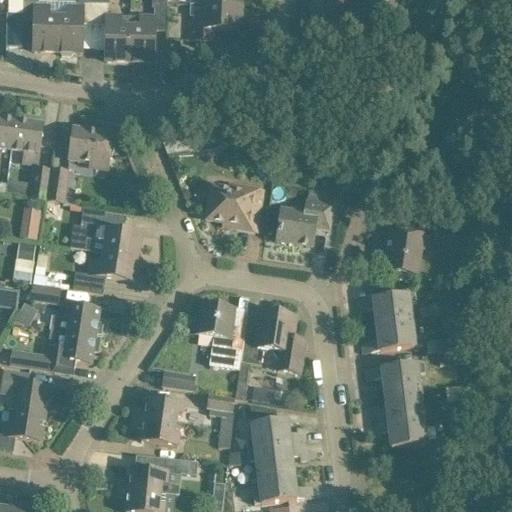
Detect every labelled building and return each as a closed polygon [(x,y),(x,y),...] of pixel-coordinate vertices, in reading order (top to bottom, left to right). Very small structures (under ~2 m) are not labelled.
[(95,6),(95,0),(80,0),(80,5),(59,4),(58,55),(60,55),(61,59),(71,59),(73,55),(81,56),(82,26),(95,26),(95,6)] [(152,0),(153,10),(167,11),(167,0),(152,0)] [(367,0),(369,10),(360,11),(362,29),(355,30),(356,40),(372,38),(370,23),(407,19),(405,5),(408,4),(410,2),(409,0),(367,0)] [(39,4),(39,5),(39,9),(35,9),(34,54),(58,55),(59,4),(39,4)] [(324,13),(322,6),(316,4),(310,8),(311,15),(318,18),(324,13)] [(207,7),(190,7),(189,43),(212,44),(212,32),(240,32),(241,8),(207,7)] [(22,50),(23,17),(7,16),(6,50),(22,50)] [(130,23),(130,19),(107,18),(107,27),(106,51),(106,64),(129,65),(130,23)] [(153,65),(154,19),(141,18),(141,19),(130,19),(129,65),(153,65)] [(345,29),(316,32),(318,48),(346,45),(345,29)] [(177,55),(178,43),(166,43),(166,54),(177,55)] [(0,150),(12,153),(17,123),(0,120),(0,150)] [(37,168),(40,147),(43,127),(17,123),(12,153),(25,155),(24,166),(37,168)] [(107,175),(108,168),(113,137),(73,131),(68,163),(89,166),(88,172),(107,175)] [(194,140),(186,142),(188,154),(196,152),(196,155),(203,153),(201,139),(194,140)] [(33,187),(31,202),(47,204),(52,175),(35,172),(33,187)] [(52,175),(47,204),(64,206),(64,207),(71,209),(79,210),(80,205),(65,202),(68,175),(53,173),(53,175),(52,175)] [(263,193),(229,188),(229,192),(211,189),(206,223),(223,226),(223,229),(257,234),(263,193)] [(329,232),(333,208),(307,205),(305,216),(281,213),(276,244),(312,250),(315,230),(329,232)] [(71,209),(70,213),(83,215),(81,229),(77,252),(105,256),(138,261),(141,238),(123,235),(125,217),(113,215),(93,212),(84,211),(79,210),(71,209)] [(23,226),(21,241),(38,243),(40,228),(23,226)] [(469,253),(472,238),(467,237),(468,235),(437,229),(433,247),(464,254),(464,251),(469,253)] [(428,255),(431,240),(389,233),(386,257),(389,258),(387,274),(417,278),(421,254),(428,255)] [(245,259),(260,258),(260,235),(244,236),(245,259)] [(75,275),(73,294),(83,295),(103,298),(105,280),(134,285),(138,261),(105,256),(104,266),(92,264),(90,277),(75,275)] [(31,287),(34,265),(17,262),(13,285),(31,287)] [(57,308),(60,292),(33,288),(31,304),(57,308)] [(0,310),(15,313),(18,293),(0,289),(0,310)] [(459,308),(461,295),(428,290),(427,303),(459,308)] [(414,340),(410,308),(416,307),(415,297),(357,303),(358,314),(374,312),(378,344),(362,346),(363,357),(421,350),(420,339),(414,340)] [(24,306),(16,321),(29,328),(38,313),(24,306)] [(52,319),(50,333),(95,340),(96,336),(101,337),(103,323),(98,323),(100,312),(62,306),(60,320),(52,319)] [(197,321),(194,337),(214,340),(223,342),(219,371),(239,374),(240,365),(244,341),(230,339),(234,311),(203,306),(200,321),(197,321)] [(244,341),(240,365),(250,367),(257,368),(261,368),(264,352),(274,353),(274,357),(277,361),(278,362),(276,373),(277,373),(300,377),(305,344),(293,342),(296,321),(261,315),(256,343),(244,341)] [(95,340),(50,333),(48,347),(56,349),(54,362),(91,367),(93,354),(98,355),(100,342),(95,341),(95,340)] [(463,353),(461,341),(438,343),(439,356),(463,353)] [(44,374),(47,358),(12,353),(10,369),(44,374)] [(439,356),(441,369),(464,366),(463,353),(439,356)] [(239,374),(235,396),(252,399),(254,391),(257,368),(250,367),(240,365),(239,374)] [(422,409),(418,378),(424,377),(423,366),(365,373),(367,384),(383,382),(386,413),(378,414),(378,410),(370,411),(371,422),(378,421),(380,430),(372,431),(374,442),(382,441),(381,437),(389,436),(391,451),(426,447),(424,431),(431,430),(429,408),(422,409)] [(45,417),(50,390),(28,386),(29,378),(4,374),(1,396),(21,399),(19,413),(45,417)] [(194,395),(196,380),(165,375),(162,390),(194,395)] [(447,405),(464,404),(463,390),(446,392),(447,405)] [(272,406),(274,394),(254,391),(252,399),(252,403),(272,406)] [(232,435),(235,417),(233,416),(235,402),(209,398),(207,412),(210,413),(209,418),(221,420),(220,433),(232,435)] [(182,417),(184,406),(147,400),(145,412),(135,410),(133,421),(176,427),(177,416),(182,417)] [(276,413),(256,410),(249,409),(251,427),(253,443),(246,444),(248,465),(255,464),(259,495),(252,496),(254,508),(313,501),(311,490),(295,492),(292,461),(300,460),(300,464),(308,463),(307,452),(300,453),(299,444),(306,443),(304,432),(296,433),(297,437),(289,438),(287,423),(277,424),(276,413)] [(41,445),(45,417),(19,413),(17,426),(6,424),(3,439),(41,445)] [(177,450),(179,438),(174,437),(176,427),(133,421),(132,431),(142,432),(141,445),(177,450)] [(230,451),(232,435),(220,433),(218,449),(230,451)] [(167,486),(168,475),(131,471),(129,483),(119,482),(118,491),(160,496),(161,486),(167,486)] [(223,504),(225,487),(215,486),(213,503),(223,504)] [(163,511),(164,507),(159,507),(160,496),(118,491),(116,503),(127,504),(126,511),(163,511)] [(222,511),(223,504),(213,503),(211,511),(222,511)]
